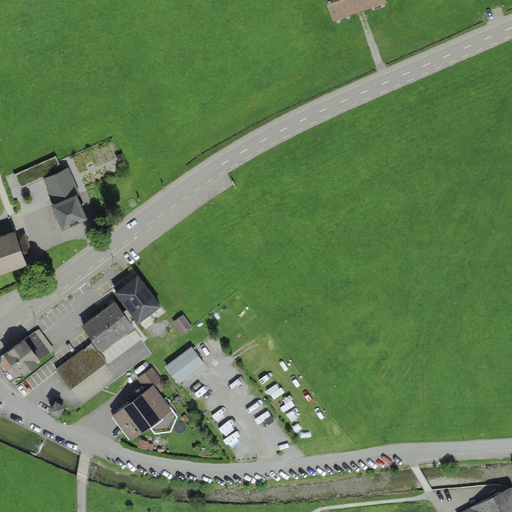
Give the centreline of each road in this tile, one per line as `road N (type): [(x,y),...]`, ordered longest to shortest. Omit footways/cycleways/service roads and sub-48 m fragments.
road 1 (primary): [(0,328),(220,164),(386,80),(511,28)]
road 2 (residential): [(0,394),(87,445),(205,471),(511,444)]
